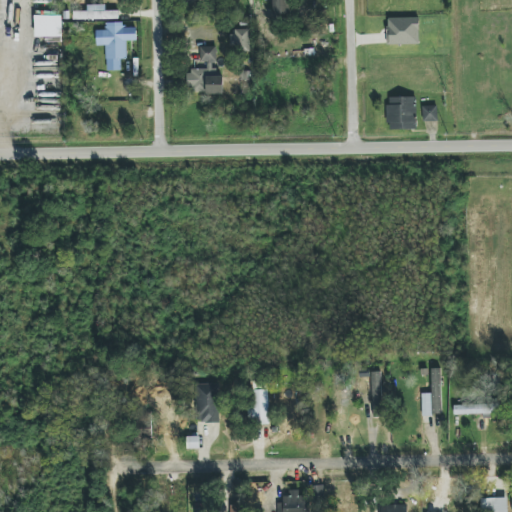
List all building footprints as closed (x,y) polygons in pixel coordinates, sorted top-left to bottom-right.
[(289,0),(273,0),(273,18),(289,18),(289,0)] [(119,11),(106,11),(105,5),(87,5),(87,12),(74,12),(74,20),(119,19),(119,11)] [(62,37),(62,16),(34,16),(35,37),(62,37)] [(419,44),(419,17),(387,18),(388,45),(419,44)] [(121,71),(121,59),(127,59),(126,41),(136,41),(136,28),(124,28),(123,22),(105,23),(106,30),(96,30),(96,46),(106,46),(106,71),(121,71)] [(250,49),(250,29),(232,29),(232,50),(250,49)] [(187,93),(223,93),(223,71),(215,71),(216,47),(200,47),(200,67),(188,67),(187,93)] [(388,130),(417,129),(416,97),(387,98),(388,130)] [(422,106),(423,122),(438,121),(437,105),(422,106)] [(442,415),(440,369),(431,369),(431,393),(421,393),(422,416),(442,415)] [(371,372),(373,417),(382,417),(381,372),(371,372)] [(219,384),(197,385),(198,423),(220,423),(219,384)] [(268,390),(253,390),(255,424),(269,424),(268,390)] [(499,413),(498,403),(453,405),(454,416),(491,415),(490,414),(499,413)] [(327,486),(312,486),(312,509),(327,509),(327,486)] [(309,511),(309,496),(299,496),(299,490),(289,490),(289,496),(279,497),(279,511),(309,511)] [(254,495),(253,511),(267,511),(267,495),(254,495)] [(507,511),(508,498),(483,498),(483,511),(507,511)]
